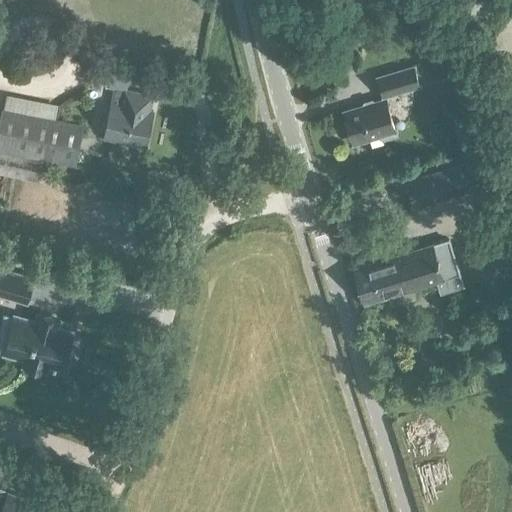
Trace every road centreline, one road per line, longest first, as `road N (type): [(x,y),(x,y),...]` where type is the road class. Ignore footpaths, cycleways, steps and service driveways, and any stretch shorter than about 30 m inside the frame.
road 1 (unclassified): [(409,511),(259,0)]
road 2 (track): [(101,511),(146,403),(184,247),(216,218),(289,199)]
road 3 (unknown): [(324,232),(494,200)]
